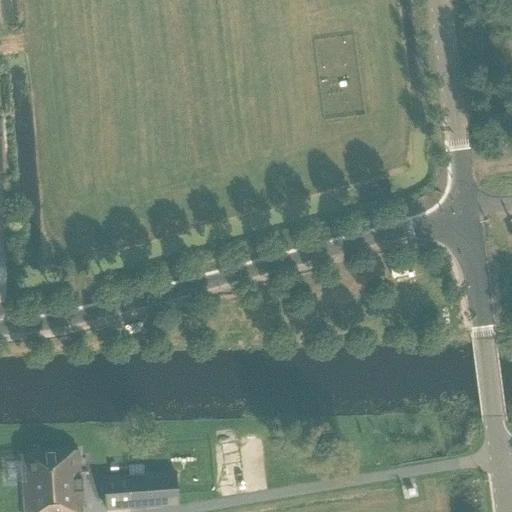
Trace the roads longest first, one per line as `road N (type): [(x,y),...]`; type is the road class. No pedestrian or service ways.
road 1 (unclassified): [(0,330),(52,324),(462,213)]
road 2 (tertiary): [(500,457),(462,213)]
road 3 (tertiary): [(462,213),(434,0)]
